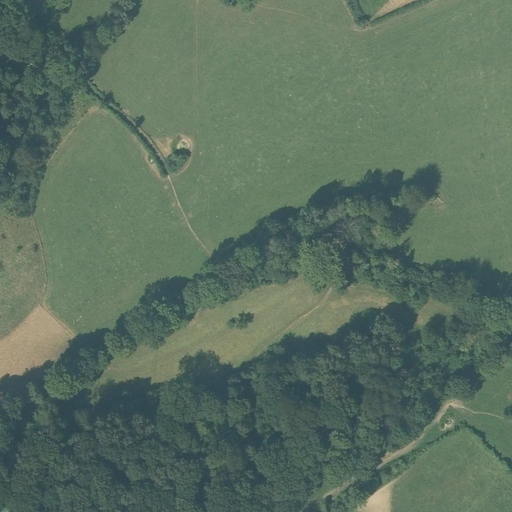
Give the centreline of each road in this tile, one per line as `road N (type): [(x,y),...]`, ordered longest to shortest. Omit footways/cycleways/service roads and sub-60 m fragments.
road 1 (track): [(0,12),(48,40),(140,133),(185,223),(220,263),(248,270),(318,257),(354,261)]
road 2 (track): [(354,261),(461,288),(511,355)]
